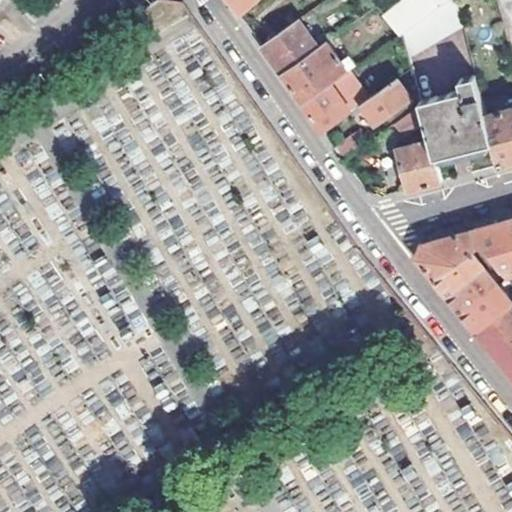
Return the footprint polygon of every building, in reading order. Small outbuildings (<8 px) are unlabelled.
[(157,0),(153,0),(151,19),(179,22),(182,3),(157,0)] [(228,0),(239,14),(255,0),(228,0)] [(405,0),(388,16),(402,32),(402,34),(448,0),(405,0)] [(463,27),(455,0),(448,0),(402,34),(409,59),(463,27)] [(300,21),(263,48),(273,62),(282,75),(320,48),(300,21)] [(328,43),(320,48),(282,75),(298,97),(303,104),(331,83),(349,70),(328,43)] [(422,107),(426,123),(431,140),(436,159),(464,151),(492,143),(485,114),(475,77),(458,82),(461,92),(421,103),(422,107)] [(399,79),(363,104),(377,124),(413,98),(399,79)] [(352,112),(331,83),(303,104),(319,126),(323,132),(352,112)] [(422,107),(396,125),(405,138),(426,123),(422,107)] [(511,107),(485,114),(492,143),(499,167),(511,163),(511,107)] [(335,149),(344,161),(368,144),(359,132),(335,149)] [(436,159),(431,140),(398,149),(409,191),(443,182),(436,159)] [(484,244),(509,275),(511,273),(511,220),(474,232),(484,244)] [(456,237),(423,246),(417,259),(436,282),(475,252),(484,244),(474,232),(456,237)] [(446,294),(449,298),(487,267),(475,252),(436,282),(446,294)] [(460,311),(463,315),(501,284),(487,267),(449,298),(460,311)] [(511,297),(501,284),(463,315),(473,328),(477,332),(510,307),(511,305),(511,297)] [(511,309),(510,307),(477,332),(511,375),(511,309)]
